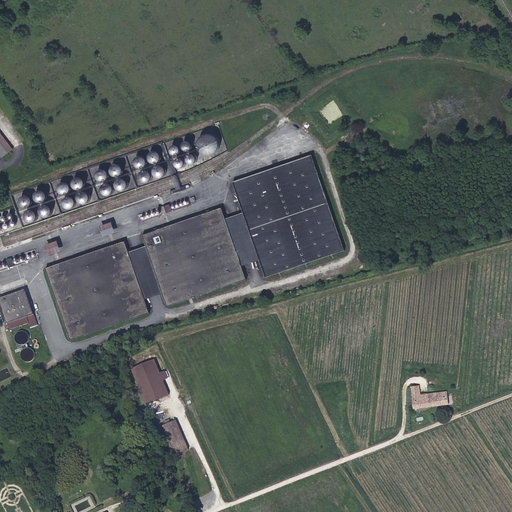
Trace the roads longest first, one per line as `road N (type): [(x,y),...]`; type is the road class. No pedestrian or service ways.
road 1 (track): [(511,395),(217,511)]
road 2 (track): [(222,509),(161,360)]
